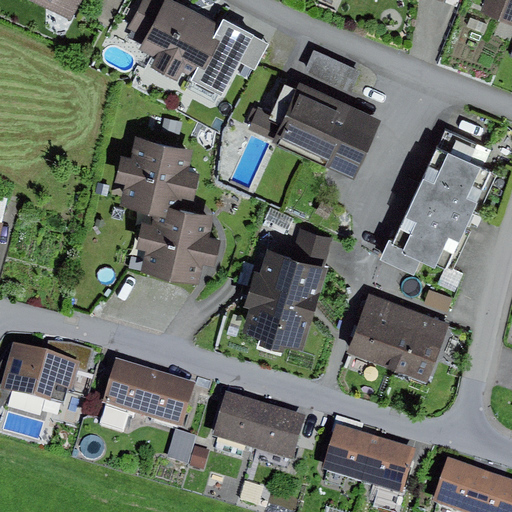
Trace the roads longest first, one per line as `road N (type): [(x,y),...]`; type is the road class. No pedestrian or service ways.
road 1 (residential): [(0,316),(73,327),(460,438)]
road 2 (residential): [(511,110),(421,77),(265,0)]
road 3 (residential): [(511,235),(460,438)]
